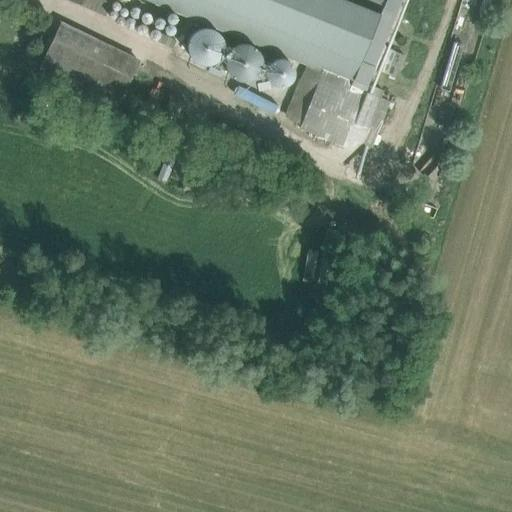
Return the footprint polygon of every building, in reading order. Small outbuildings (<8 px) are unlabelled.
[(71,0),(105,14),(110,0),(120,0),(127,3),(128,0),(150,0),(320,68),(298,126),(342,144),(361,141),(381,88),(368,82),(400,0),(71,0)] [(66,80),(88,33),(59,19),(37,66),(66,80)] [(187,40),(186,44),(187,49),(188,53),(191,57),(195,61),(200,63),(205,63),(210,62),(214,61),(217,58),(220,55),(223,50),(223,45),(223,39),(221,35),(218,31),(214,29),(210,27),(206,26),(201,27),(196,28),(192,32),(189,36),(187,40)] [(160,31),(156,39),(171,46),(175,39),(160,31)] [(261,61),(261,59),(261,57),(261,55),(260,53),(260,52),(259,50),(258,48),(256,47),(255,45),(253,44),(252,43),(250,42),(248,42),(246,41),(244,41),(242,41),(240,41),(238,42),(236,42),(234,43),(233,44),(231,45),(230,47),(228,48),(227,50),(226,52),(226,53),(225,55),(225,57),(225,59),(225,61),(225,63),(226,65),(226,67),(227,69),(228,70),(230,72),(231,73),(233,75),(234,76),(236,76),(238,77),(240,77),(242,78),(244,78),(246,77),(248,77),(250,76),(252,76),(253,75),(255,73),(256,72),(258,70),(259,69),(260,67),(260,65),(261,63),(261,61)]
